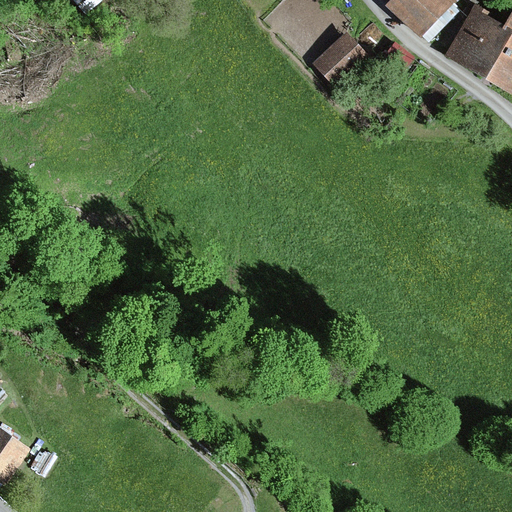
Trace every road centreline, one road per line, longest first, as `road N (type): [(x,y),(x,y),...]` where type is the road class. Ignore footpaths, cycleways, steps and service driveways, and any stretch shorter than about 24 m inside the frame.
road 1 (track): [(248,511),(228,474),(0,249)]
road 2 (unclassified): [(379,0),(423,73),(511,142)]
